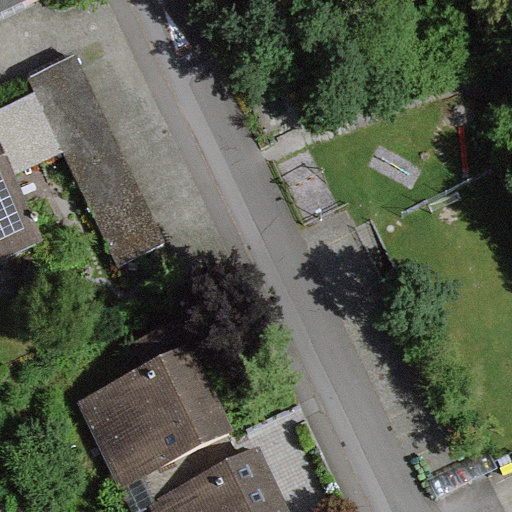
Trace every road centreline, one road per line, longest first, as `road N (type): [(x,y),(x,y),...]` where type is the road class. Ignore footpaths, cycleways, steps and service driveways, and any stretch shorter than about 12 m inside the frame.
road 1 (residential): [(159,0),(417,511)]
road 2 (residential): [(142,0),(0,68)]
